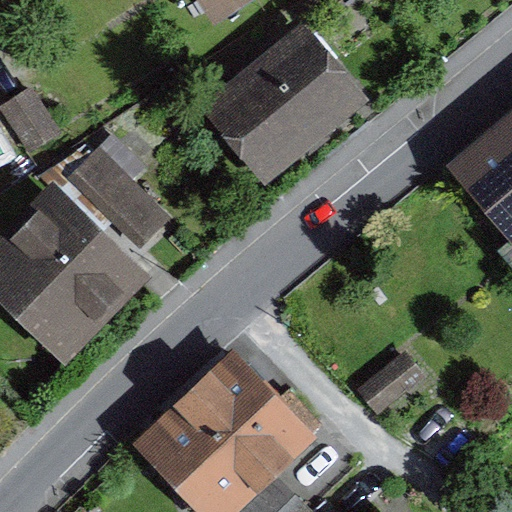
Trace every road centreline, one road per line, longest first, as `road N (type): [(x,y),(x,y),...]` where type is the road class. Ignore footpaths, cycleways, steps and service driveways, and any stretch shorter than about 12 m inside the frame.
road 1 (residential): [(511,74),(227,306)]
road 2 (residential): [(227,306),(11,511)]
road 3 (residential): [(227,306),(438,511)]
